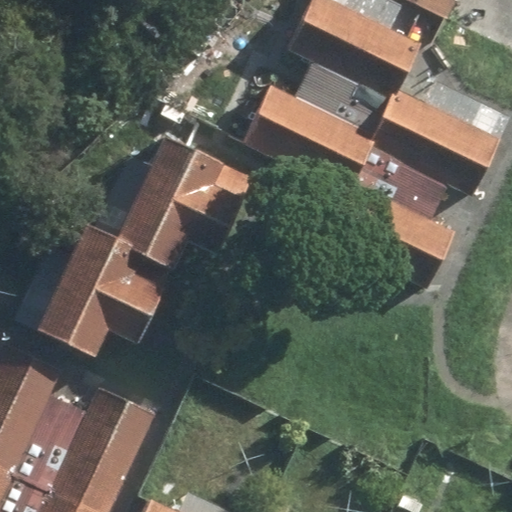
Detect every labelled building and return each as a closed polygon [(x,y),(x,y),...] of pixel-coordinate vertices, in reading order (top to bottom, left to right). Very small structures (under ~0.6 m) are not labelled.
[(408,48),(311,0),(299,0),(281,28),(276,49),(377,99),(362,121),(359,135),(258,90),(238,120),(232,147),(332,192),(316,217),(309,244),(417,293),(444,234),(345,188),(360,154),(461,200),(488,143),(384,96),(408,48)] [(449,0),(390,0),(404,9),(440,20),(449,0)] [(96,245),(64,230),(14,339),(37,352),(71,365),(84,336),(114,350),(140,293),(110,279),(117,266),(151,275),(165,247),(194,259),(219,205),(192,192),(201,173),(142,146),(96,245)] [(0,486),(52,375),(0,351),(0,486)] [(103,511),(146,421),(86,393),(29,511),(103,511)]
